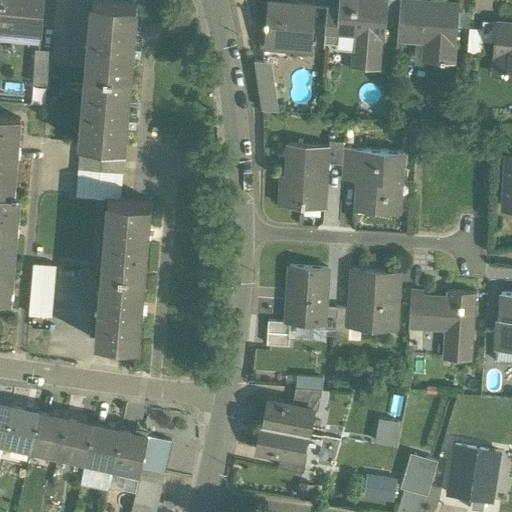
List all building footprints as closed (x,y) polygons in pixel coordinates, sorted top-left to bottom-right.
[(44,0),(0,0),(0,2),(0,22),(42,26),(44,0)] [(87,0),(56,0),(54,19),(86,22),(87,0)] [(114,1),(103,0),(92,0),(86,71),(131,75),(137,3),(114,1)] [(339,0),(339,7),(337,28),(339,28),(360,30),(359,49),(353,49),(353,50),(352,65),(378,68),(381,37),(385,37),(386,21),(387,0),(339,0)] [(399,0),(387,0),(386,21),(398,22),(399,0)] [(459,3),(426,0),(413,0),(412,30),(398,29),(397,39),(424,41),(423,60),(444,62),(444,61),(453,62),(455,44),(456,44),(459,3)] [(413,0),(399,0),(398,22),(398,29),(412,30),(413,0)] [(315,5),(268,1),(266,22),(265,22),(265,26),(266,27),(265,41),(286,43),(286,49),(312,51),(315,5)] [(327,7),(325,32),(339,33),(339,28),(337,28),(339,7),(327,7)] [(482,29),(469,28),(467,51),(481,52),(482,40),(492,40),(493,21),(483,20),(482,29)] [(511,22),(498,21),(495,54),(502,55),(501,69),(511,69),(511,22)] [(42,26),(0,22),(0,40),(40,44),(42,26)] [(360,30),(339,28),(339,33),(325,32),(324,42),(336,43),(335,48),(353,50),(353,49),(359,49),(360,30)] [(52,51),(35,50),(33,84),(49,85),(52,51)] [(257,62),(259,110),(278,109),(276,61),(257,62)] [(131,75),(86,71),(80,143),(124,146),(131,75)] [(20,118),(0,116),(0,302),(10,304),(10,302),(9,302),(11,276),(12,276),(12,275),(11,275),(15,237),(16,236),(15,236),(15,227),(16,227),(16,226),(18,198),(19,198),(19,197),(17,196),(17,193),(12,193),(15,158),(16,158),(16,157),(15,157),(16,148),(17,148),(17,147),(16,147),(19,119),(20,119),(20,118)] [(343,141),(330,140),(329,145),(328,162),(342,163),(343,148),(343,141)] [(124,146),(80,143),(78,168),(122,172),(124,146)] [(323,145),(289,143),(286,186),(281,186),(280,205),(301,206),(301,208),(304,208),(304,200),(320,201),(322,162),(323,145)] [(365,149),(343,148),(342,163),(341,174),(354,175),(355,162),(364,162),(365,149)] [(403,151),(365,149),(364,162),(355,162),(354,175),(360,175),(359,186),(357,186),(355,209),(400,212),(403,151)] [(511,153),(507,153),(503,206),(511,206),(511,153)] [(122,172),(78,168),(76,195),(108,198),(108,197),(118,198),(120,198),(122,172)] [(118,198),(108,197),(108,198),(102,269),(146,273),(152,201),(120,198),(118,198)] [(55,265),(33,263),(29,314),(51,316),(55,265)] [(328,267),(289,265),(286,321),(324,323),(325,305),(328,267)] [(146,273),(102,269),(95,341),(140,344),(146,273)] [(400,272),(352,269),(349,307),(348,325),(349,325),(396,328),(400,272)] [(424,291),(411,290),(408,328),(421,329),(422,323),(421,323),(422,301),(423,301),(423,296),(424,291)] [(447,297),(423,296),(423,301),(422,301),(421,323),(422,323),(451,325),(450,343),(444,343),(443,359),(471,360),(471,359),(470,359),(474,294),(475,294),(475,292),(446,291),(446,292),(447,293),(447,297)] [(511,294),(501,293),(499,331),(496,331),(495,350),(511,350),(511,294)] [(337,306),(325,305),(324,323),(323,329),(336,330),(337,306)] [(349,307),(337,306),(336,330),(335,336),(348,337),(349,325),(348,325),(349,307)] [(322,389),(296,387),(292,404),(314,408),(314,409),(318,410),(322,389)] [(292,404),(268,399),(263,424),(263,425),(307,433),(307,434),(309,434),(314,409),(314,408),(292,404)] [(11,406),(0,403),(0,440),(3,441),(11,406)] [(38,411),(11,406),(3,441),(30,447),(38,411)] [(52,414),(39,412),(39,411),(38,411),(30,447),(58,453),(66,417),(65,417),(53,415),(53,414),(52,414)] [(79,420),(67,418),(67,417),(66,417),(58,453),(85,459),(93,423),(92,423),(80,421),(81,420),(80,420),(79,420)] [(376,441),(393,446),(399,424),(382,420),(376,441)] [(121,430),(93,423),(85,459),(113,465),(121,430)] [(307,433),(263,425),(263,424),(261,424),(256,450),(281,455),(302,459),(303,458),(307,434),(307,433)] [(148,435),(121,430),(113,465),(127,468),(140,471),(144,451),(148,435)] [(144,451),(168,456),(171,442),(148,436),(144,451)] [(470,511),(477,511),(483,511),(485,501),(491,502),(499,453),(456,446),(447,495),(472,499),(470,511)] [(168,456),(144,451),(141,466),(164,472),(168,456)] [(302,459),(281,455),(278,467),(303,472),(306,458),(303,458),(302,459)] [(426,496),(437,463),(412,455),(401,488),(426,496)] [(108,487),(113,465),(85,459),(80,481),(108,487)] [(164,472),(141,466),(140,471),(138,478),(161,484),(164,472)] [(140,471),(127,468),(123,489),(135,491),(136,490),(138,478),(140,471)] [(392,501),(396,480),(368,475),(364,496),(392,501)] [(161,484),(138,478),(136,490),(159,495),(161,484)] [(310,497),(313,486),(302,483),(299,495),(310,497)] [(159,495),(136,490),(135,491),(133,502),(156,507),(159,495)] [(112,511),(122,511),(126,495),(115,492),(111,511),(112,511)] [(155,511),(156,507),(133,502),(130,511),(155,511)]
